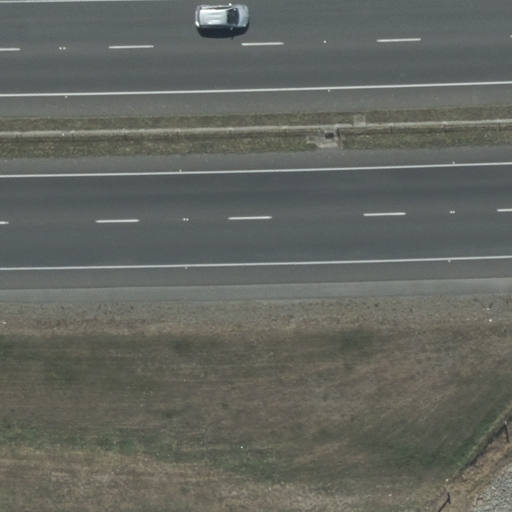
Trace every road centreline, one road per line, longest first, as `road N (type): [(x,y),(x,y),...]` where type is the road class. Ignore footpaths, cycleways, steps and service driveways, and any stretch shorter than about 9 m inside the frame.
road 1 (motorway): [(0,47),(511,35)]
road 2 (motorway): [(511,210),(0,221)]
